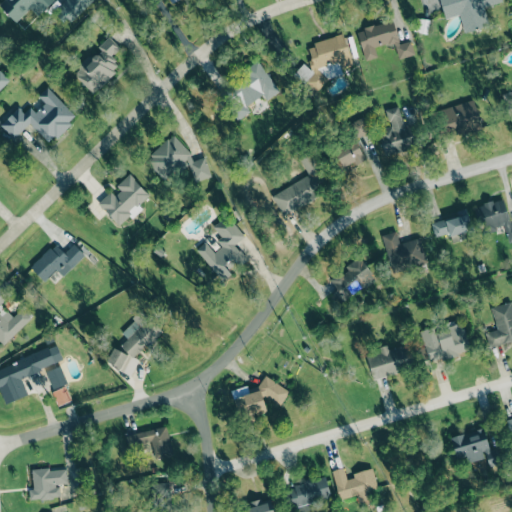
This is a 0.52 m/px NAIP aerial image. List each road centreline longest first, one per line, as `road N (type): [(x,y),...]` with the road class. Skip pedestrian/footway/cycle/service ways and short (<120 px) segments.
road 1 (residential): [(0,445),(190,389),(238,347),(309,249),(355,212),(511,159)]
road 2 (residential): [(0,246),(222,35),(304,0)]
road 3 (residential): [(206,473),(511,378)]
road 4 (residential): [(209,511),(203,429),(190,389)]
